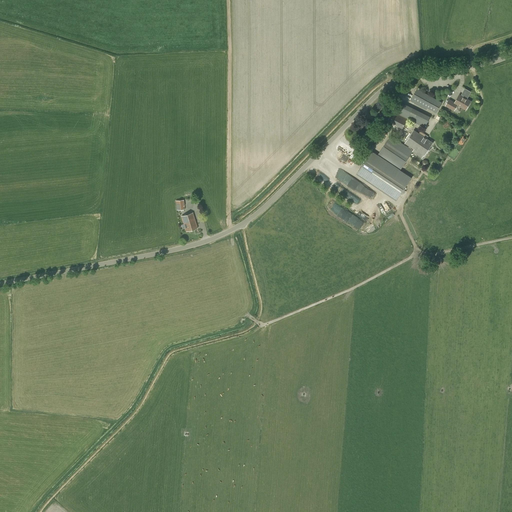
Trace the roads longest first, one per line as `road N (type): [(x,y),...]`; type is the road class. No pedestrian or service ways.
road 1 (unclassified): [(0,285),(229,231),(400,79),(511,57)]
road 2 (track): [(389,199),(414,247),(409,257),(262,325),(247,314)]
road 3 (track): [(229,231),(227,0)]
